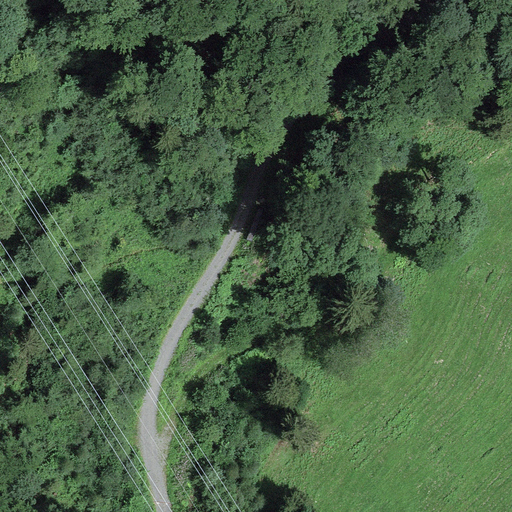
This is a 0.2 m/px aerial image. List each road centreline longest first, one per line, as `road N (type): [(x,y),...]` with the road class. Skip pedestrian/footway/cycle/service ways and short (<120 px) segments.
road 1 (track): [(167,511),(145,421),(164,359),(280,134),(315,94),(428,0)]
road 2 (track): [(160,471),(181,400),(199,375),(246,343),(343,303),(379,272),(421,214),(511,153)]
